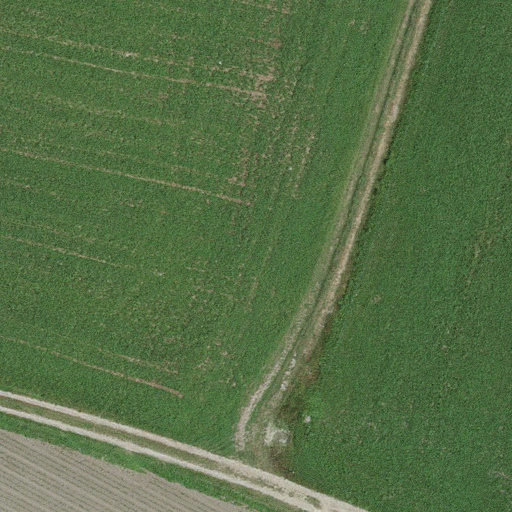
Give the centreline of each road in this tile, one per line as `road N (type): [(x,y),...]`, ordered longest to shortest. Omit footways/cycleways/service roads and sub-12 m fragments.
road 1 (track): [(418,0),(267,491)]
road 2 (track): [(320,511),(0,404)]
